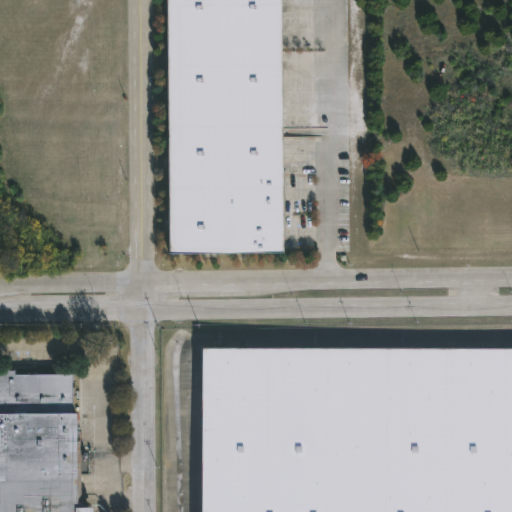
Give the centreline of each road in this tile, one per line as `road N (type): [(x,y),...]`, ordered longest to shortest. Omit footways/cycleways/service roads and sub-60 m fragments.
road 1 (secondary): [(511,277),(0,286)]
road 2 (secondary): [(144,311),(511,311)]
road 3 (tertiary): [(141,0),(144,311)]
road 4 (tertiary): [(144,311),(145,511)]
